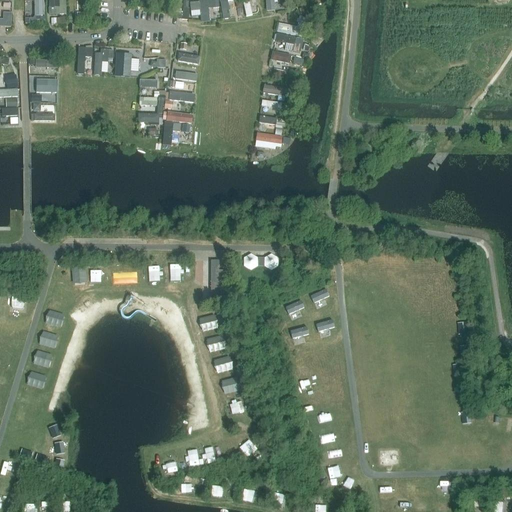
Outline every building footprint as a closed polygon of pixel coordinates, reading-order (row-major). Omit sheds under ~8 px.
[(45,0),(46,17),(68,17),(67,0),(45,0)] [(209,23),(208,9),(213,9),(219,8),(217,0),(210,0),(211,1),(207,1),(207,0),(199,1),(199,3),(190,4),(191,17),(200,16),(201,24),(209,23)] [(220,0),(223,21),(230,20),(227,2),(233,1),(233,0),(220,0)] [(254,17),(250,0),(243,0),(248,18),(254,17)] [(188,9),(183,9),(182,8),(182,15),(179,15),(179,17),(179,20),(187,20),(188,21),(189,9),(188,9)] [(11,14),(4,14),(3,21),(0,20),(0,27),(11,28),(11,14)] [(277,33),(304,38),(307,19),(299,17),(297,28),(278,24),(277,33)] [(278,34),(276,42),(297,47),(299,39),(278,34)] [(83,74),(84,58),(91,58),(91,49),(84,49),(78,49),(77,60),(76,74),(82,74),(83,74)] [(100,73),(101,62),(107,62),(108,59),(108,50),(100,49),(100,54),(95,54),(93,75),(100,76),(100,73)] [(272,61),(291,65),(293,57),(274,52),(272,61)] [(130,77),(131,55),(116,54),(115,77),(124,77),(125,78),(129,78),(130,77)] [(200,66),(202,58),(180,54),(178,61),(200,66)] [(165,69),(165,61),(157,61),(157,68),(165,69)] [(176,80),(198,83),(199,75),(177,71),(176,80)] [(56,94),(56,81),(36,81),(36,94),(56,94)] [(156,88),(157,83),(142,82),(141,91),(151,91),(151,88),(156,88)] [(297,96),(288,96),(287,104),(297,105),(297,102),(297,96)] [(18,109),(6,110),(6,118),(18,117),(18,109)] [(173,124),(172,133),(180,134),(181,125),(173,124)] [(271,255),(265,259),(257,258),(251,255),(248,256),(244,258),(244,267),(251,271),(258,267),(264,267),(271,271),(278,267),(278,259),(273,256),(271,255)] [(228,271),(218,271),(218,263),(210,263),(210,303),(218,303),(218,301),(228,302),(228,271)] [(328,305),(326,300),(331,298),(327,290),(312,296),(318,309),(328,305)] [(334,321),(318,325),(320,333),(336,329),(334,321)] [(465,324),(458,325),(459,335),(466,335),(465,324)] [(291,331),(293,340),(310,336),(308,328),(291,331)] [(467,347),(460,348),(461,358),(468,358),(467,347)] [(229,371),(239,368),(237,359),(226,362),(229,371)] [(460,366),(453,367),(454,377),(461,376),(460,366)] [(465,388),(458,389),(459,399),(466,398),(465,388)] [(468,414),(461,415),(463,425),(470,424),(468,414)] [(56,427),(49,429),(53,439),(60,436),(56,427)] [(62,444),(55,445),(57,455),(64,454),(62,444)] [(29,461),(31,454),(22,451),(19,458),(29,461)] [(45,466),(47,459),(37,456),(35,463),(45,466)] [(63,462),(56,460),(54,471),(61,472),(63,462)] [(42,503),(42,511),(52,511),(52,503),(42,503)] [(71,511),(71,503),(62,503),(62,511),(71,511)] [(443,511),(444,503),(434,503),(434,511),(443,511)]
